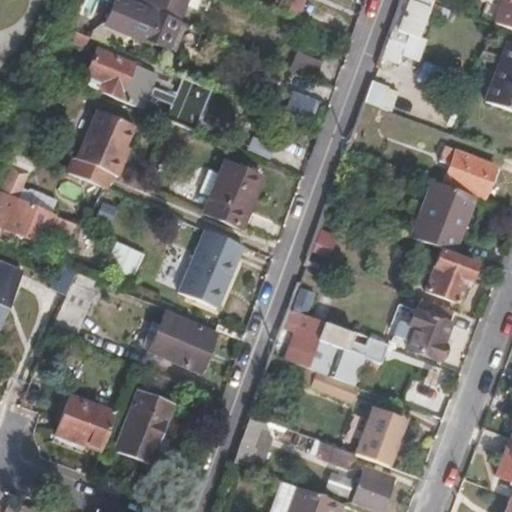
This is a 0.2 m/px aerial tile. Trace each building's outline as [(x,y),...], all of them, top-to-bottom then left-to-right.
[(170,49),(182,21),(178,19),(150,8),(131,0),(115,0),(106,22),(170,49)] [(186,3),(187,0),(135,0),(151,6),(150,8),(178,19),(186,3)] [(197,9),(201,0),(187,0),(186,3),(197,9)] [(401,55),(408,37),(418,41),(433,1),(429,0),(402,0),(381,58),(398,64),(401,55)] [(85,47),(89,36),(70,28),(66,39),(85,47)] [(411,59),(418,41),(408,37),(401,55),(411,59)] [(511,115),(511,45),(505,43),(480,103),(511,115)] [(154,86),(158,73),(99,48),(88,73),(103,80),(98,90),(144,108),(150,93),(174,103),(167,119),(173,121),(197,131),(211,95),(182,83),(177,95),(154,86)] [(316,77),(323,62),(299,52),(293,68),(316,77)] [(380,111),(393,115),(400,96),(371,85),(364,104),(378,110),(380,111)] [(361,156),(378,110),(364,104),(356,124),(347,150),(361,156)] [(117,177),(124,159),(120,158),(125,147),(133,126),(96,110),(76,158),(74,157),(67,173),(103,188),(104,188),(110,174),(117,177)] [(482,195),(494,166),(442,146),(437,159),(449,164),(443,180),(482,195)] [(124,159),(129,148),(125,147),(120,158),(124,159)] [(254,203),(265,177),(228,163),(218,188),(254,203)] [(0,189),(17,198),(28,172),(11,165),(0,189)] [(453,254),(475,198),(434,182),(413,240),(440,250),(453,254)] [(245,228),(254,203),(218,188),(207,213),(245,228)] [(76,223),(17,198),(0,189),(0,230),(2,226),(42,244),(52,223),(55,224),(53,228),(70,236),(76,223)] [(221,309),(246,247),(208,231),(182,293),(221,309)] [(128,273),(137,252),(116,243),(107,264),(128,273)] [(457,304),(465,281),(468,282),(475,263),(453,254),(440,250),(425,292),(457,304)] [(0,321),(6,307),(2,305),(11,283),(15,286),(22,268),(0,258),(0,321)] [(57,313),(51,328),(66,334),(76,339),(96,293),(92,291),(97,279),(77,271),(57,313)] [(6,307),(15,286),(11,283),(2,305),(6,307)] [(300,313),(305,300),(293,296),(289,309),(296,311),(300,313)] [(444,343),(446,336),(452,324),(449,322),(451,317),(454,312),(420,299),(417,310),(414,310),(408,323),(399,321),(389,347),(397,349),(398,346),(438,360),(440,357),(443,359),(447,349),(443,347),(444,343)] [(296,311),(289,309),(285,319),(298,324),(288,350),(291,351),(287,362),(310,370),(320,341),(297,332),(302,316),(351,335),(352,333),(296,311)] [(202,371),(216,333),(167,313),(152,351),(183,363),(202,371)] [(388,346),(352,333),(351,335),(302,316),(297,332),(320,341),(335,346),(346,351),(348,345),(383,358),(388,346)] [(47,383),(66,334),(51,328),(32,376),(47,383)] [(287,362),(291,351),(288,350),(282,347),(284,341),(277,338),(271,355),(287,362)] [(324,375),(335,346),(320,341),(310,370),(324,375)] [(352,401),(356,387),(324,375),(310,370),(304,383),(352,401)] [(153,463),(176,403),(139,388),(115,448),(153,463)] [(101,452),(115,414),(72,396),(57,436),(79,444),(101,452)] [(389,468),(406,421),(372,409),(355,455),(389,468)] [(249,414),(231,464),(260,475),(274,438),(268,422),(249,414)] [(511,416),(507,416),(503,430),(510,432),(511,435),(509,440),(510,440),(511,440),(511,416)] [(511,440),(510,440),(509,440),(495,477),(511,483),(511,440)] [(350,467),(355,455),(354,455),(333,447),(329,459),(350,467)] [(377,511),(381,511),(395,477),(365,467),(352,503),(377,511)] [(337,511),(340,505),(281,483),(271,511),(274,511),(337,511)] [(511,511),(511,499),(509,498),(503,511),(511,511)] [(42,511),(8,500),(3,511),(42,511)]
